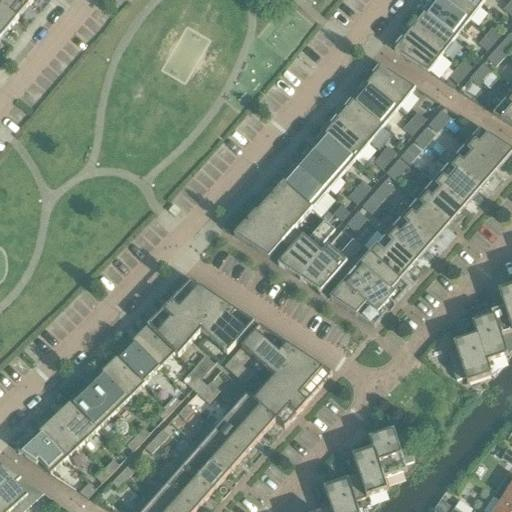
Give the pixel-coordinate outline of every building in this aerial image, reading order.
[(25,0),(0,0),(0,6),(17,21),(31,5),(25,0)] [(438,0),(435,0),(424,16),(455,41),(468,24),(438,0)] [(473,0),(438,0),(468,24),(482,6),(473,0)] [(511,18),(511,5),(510,4),(503,12),(511,19),(511,18)] [(0,41),(1,40),(17,21),(0,6),(0,41)] [(424,16),(410,33),(441,58),(455,41),(424,16)] [(492,30),(485,38),(493,46),(500,38),(492,30)] [(441,58),(410,33),(394,53),(428,75),(441,58)] [(511,38),(509,36),(498,49),(506,56),(511,50),(511,38)] [(493,46),(485,38),(478,46),(486,54),(493,46)] [(506,56),(498,49),(487,62),(495,69),(506,56)] [(463,63),(456,71),(464,79),(471,71),(463,63)] [(491,74),(482,67),(470,81),(478,89),(491,74)] [(381,69),(366,87),(397,112),(415,91),(381,69)] [(464,79),(456,71),(449,79),(457,87),(464,79)] [(366,87),(352,103),(383,129),(397,112),(366,87)] [(511,93),(492,117),(511,129),(511,93)] [(352,103),(338,120),(369,146),(383,129),(352,103)] [(449,121),(441,114),(428,128),(437,135),(449,121)] [(417,116),(410,124),(419,131),(426,123),(417,116)] [(338,120),(324,137),(355,163),(369,146),(338,120)] [(419,131),(410,124),(403,131),(411,139),(419,131)] [(426,131),(414,144),(423,151),(434,138),(426,131)] [(511,153),(479,132),(464,148),(494,175),(511,154),(511,153)] [(324,137),(310,153),(340,179),(355,163),(324,137)] [(400,160),(409,167),(420,154),(412,147),(400,160)] [(464,148),(448,166),(478,193),(494,175),(464,148)] [(388,149),(381,157),(389,164),(396,157),(388,149)] [(310,153),(296,169),(326,196),(340,179),(310,153)] [(389,164),(381,157),(374,165),(382,172),(389,164)] [(398,163),(386,176),(395,183),(406,171),(398,163)] [(448,166),(432,184),(462,211),(478,193),(448,166)] [(296,169),(282,186),(312,212),(326,196),(296,169)] [(362,184),(355,192),(364,199),(371,192),(362,184)] [(385,184),(373,197),(382,204),(393,192),(385,184)] [(432,184),(416,202),(447,229),(462,211),(432,184)] [(282,246),(290,253),(302,239),(294,232),(312,212),(282,186),(262,207),(263,208),(257,216),(255,215),(233,239),(268,261),(282,246)] [(364,199),(355,192),(348,200),(357,207),(364,199)] [(382,204),(373,197),(362,209),(371,217),(382,204)] [(416,202),(400,221),(430,247),(447,229),(416,202)] [(341,208),(334,217),(342,224),(349,216),(341,208)] [(346,227),(355,235),(366,222),(358,215),(346,227)] [(400,221),(385,238),(415,265),(430,247),(400,221)] [(324,223),(315,233),(325,242),(334,232),(324,223)] [(302,239),(290,253),(277,267),(294,278),(325,242),(315,233),(306,243),(302,239)] [(385,238),(369,257),(399,283),(399,282),(415,265),(385,238)] [(352,241),(338,258),(346,265),(361,249),(352,241)] [(346,265),(338,258),(327,249),(299,282),(320,295),(346,265)] [(399,283),(369,257),(329,301),(373,330),(387,315),(382,310),(388,303),(393,308),(409,290),(399,282),(399,283)] [(169,307),(148,329),(178,359),(201,334),(227,357),(254,326),(190,284),(169,307)] [(503,309),(491,313),(506,358),(507,358),(501,338),(511,334),(511,289),(498,294),(503,309)] [(492,318),(472,325),(490,378),(491,378),(487,364),(506,358),(491,313),(490,314),(492,318)] [(490,378),(472,325),(471,325),(476,338),(453,345),(455,352),(446,355),(456,383),(465,380),(466,386),(490,378)] [(148,329),(132,344),(160,371),(175,356),(178,360),(178,359),(148,329)] [(247,396),(247,397),(285,431),(332,377),(259,329),(224,369),(240,383),(248,373),(242,368),(250,358),(274,379),(254,402),(247,396)] [(132,344),(117,359),(144,387),(160,371),(132,344)] [(192,392),(199,398),(204,392),(207,388),(200,383),(214,367),(205,358),(188,377),(197,386),(192,392)] [(117,359),(102,374),(129,402),(144,387),(117,359)] [(102,374),(86,389),(113,417),(129,402),(102,374)] [(182,384),(192,392),(197,386),(188,377),(182,384)] [(210,385),(207,388),(204,392),(214,400),(220,394),(210,385)] [(86,389),(71,404),(97,432),(113,417),(86,389)] [(204,392),(199,398),(208,407),(214,400),(204,392)] [(247,397),(231,415),(260,441),(275,423),(284,431),(285,431),(247,397)] [(174,399),(165,408),(172,414),(180,405),(174,399)] [(71,404),(55,419),(82,447),(97,432),(71,404)] [(187,407),(178,416),(184,422),(193,413),(187,407)] [(172,414),(165,408),(157,417),(163,423),(172,414)] [(209,427),(244,458),(260,441),(231,415),(215,432),(209,427)] [(55,419),(39,434),(66,462),(82,447),(55,419)] [(209,427),(193,445),(228,476),(244,458),(209,427)] [(144,430),(135,439),(141,446),(150,436),(144,430)] [(162,433),(153,442),(160,448),(168,439),(162,433)] [(393,433),(370,440),(387,493),(388,493),(384,481),(407,473),(405,467),(413,465),(410,453),(405,437),(396,440),(393,433)] [(66,462),(39,434),(18,454),(36,467),(39,464),(50,477),(66,462)] [(141,446),(135,439),(126,449),(132,455),(141,446)] [(357,475),(346,479),(356,511),(357,511),(355,504),(387,493),(370,440),(369,441),(373,453),(352,459),(357,475)] [(160,448),(153,442),(145,451),(151,457),(160,448)] [(193,445),(177,463),(212,494),(228,476),(193,445)] [(501,461),(511,468),(511,454),(507,451),(501,461)] [(113,462),(104,471),(111,477),(119,468),(113,462)] [(182,469),(167,487),(195,511),(196,511),(212,494),(177,463),(176,464),(182,469)] [(129,467),(120,476),(126,482),(135,473),(129,467)] [(26,511),(44,496),(3,468),(0,470),(0,500),(10,511),(26,511)] [(111,477),(104,471),(95,480),(102,486),(111,477)] [(126,482),(120,476),(111,485),(118,492),(126,482)] [(329,507),(317,511),(356,511),(346,479),(345,479),(347,484),(324,492),(329,507)] [(95,493),(88,486),(79,496),(87,501),(95,493)] [(511,486),(502,502),(511,508),(511,486)] [(146,499),(145,499),(159,511),(195,511),(167,487),(152,504),(146,499)] [(159,511),(145,499),(134,511),(159,511)] [(511,511),(511,508),(502,502),(500,504),(493,499),(484,511),(511,511)] [(10,511),(0,500),(0,511),(10,511)]
